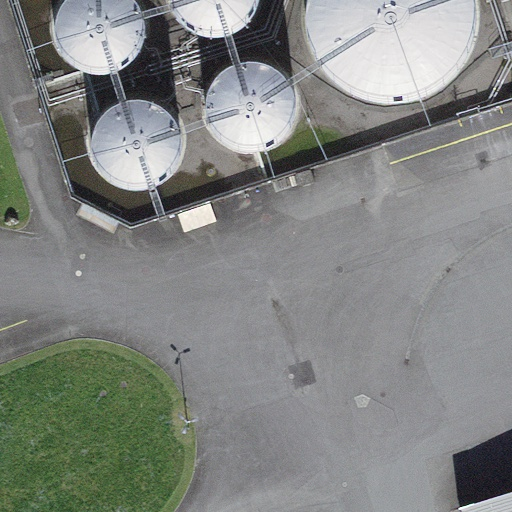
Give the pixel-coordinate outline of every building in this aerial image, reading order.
[(71,0),(61,20),(65,47),(85,66),(111,70),(135,58),(147,34),(143,7),(135,0),(71,0)] [(182,0),(183,8),(202,27),(229,32),(253,20),(263,0),(182,0)] [(310,0),(317,54),(363,96),(425,100),(475,63),(489,2),(487,0),(310,0)] [(229,75),(217,99),(221,125),(240,144),(266,149),(291,137),(303,112),(299,86),(280,67),(253,63),(229,75)] [(108,110),(96,134),(100,160),(119,179),(146,183),(170,171),(182,147),(178,121),(159,102),(132,97),(108,110)] [(511,511),(511,495),(462,511),(511,511)]
